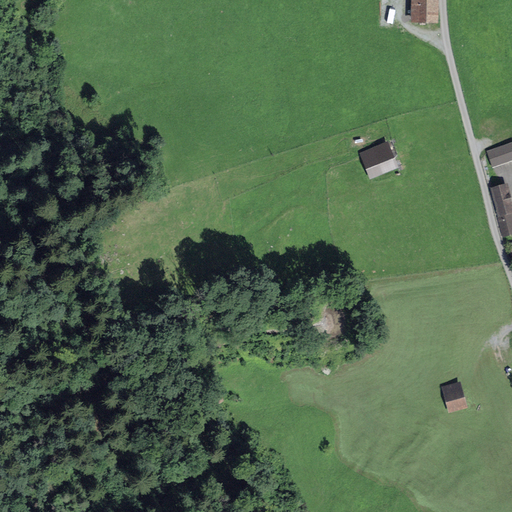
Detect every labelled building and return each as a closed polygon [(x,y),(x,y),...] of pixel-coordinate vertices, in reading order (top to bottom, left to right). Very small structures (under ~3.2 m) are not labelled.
[(436,23),(436,0),(409,0),(409,22),(436,23)] [(511,143),(488,151),(493,167),(511,161),(511,143)] [(378,155),(365,160),(376,192),(393,186),(389,172),(385,174),(378,155)] [(511,203),(507,185),(490,189),(498,217),(511,213),(511,203)] [(511,213),(498,217),(503,237),(511,234),(511,213)] [(460,382),(442,387),(450,413),(468,407),(460,382)]
